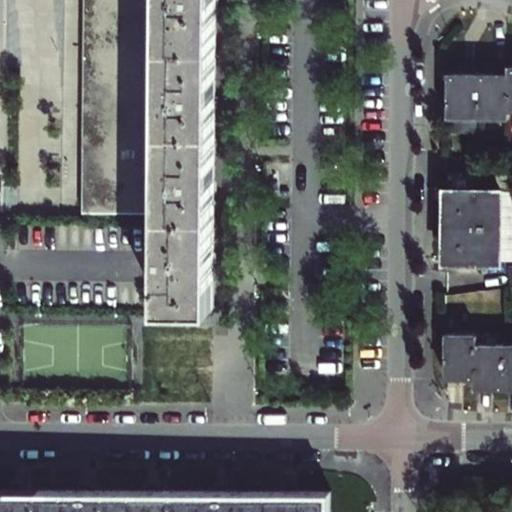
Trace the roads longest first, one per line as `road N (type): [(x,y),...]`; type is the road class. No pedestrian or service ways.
road 1 (residential): [(405,439),(404,0)]
road 2 (residential): [(0,435),(405,439)]
